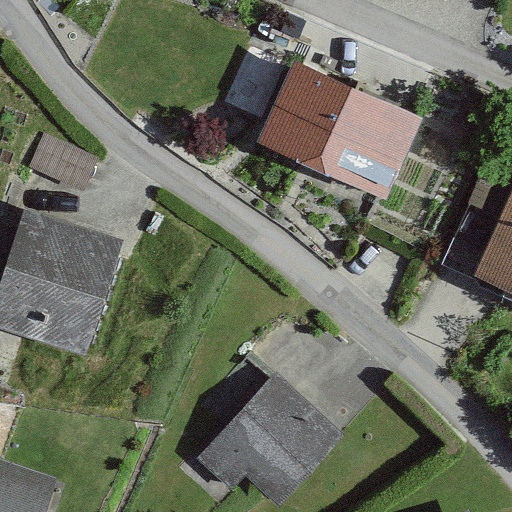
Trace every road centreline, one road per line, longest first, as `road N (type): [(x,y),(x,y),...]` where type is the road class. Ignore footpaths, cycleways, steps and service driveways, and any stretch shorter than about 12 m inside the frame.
road 1 (residential): [(511,499),(405,380),(82,110),(8,0)]
road 2 (residential): [(301,0),(511,114)]
